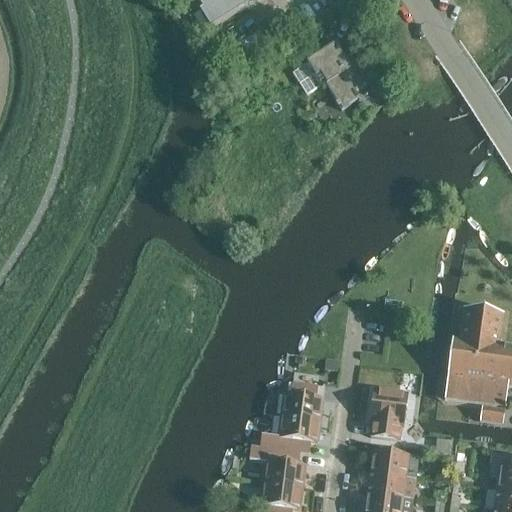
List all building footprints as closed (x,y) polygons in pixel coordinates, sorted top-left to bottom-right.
[(195,0),(203,12),(199,14),(210,31),(247,8),(242,0),(195,0)] [(307,66),(293,75),(307,97),(321,88),(325,93),(327,92),(342,114),(358,103),(369,120),(386,107),(368,80),(365,83),(334,36),(314,50),(320,58),(307,66)] [(511,350),(498,349),(503,316),(463,311),(459,343),(453,342),(445,401),(505,409),(508,390),(511,390),(511,350)] [(325,362),(324,373),(337,374),(338,364),(325,362)] [(280,419),(320,424),(324,402),(316,401),(318,389),(293,386),(291,397),(283,396),(280,419)] [(403,431),(408,396),(374,392),(369,426),(372,426),(370,439),(400,443),(401,430),(403,431)] [(482,410),(480,425),(502,428),(504,412),(482,410)] [(283,454),(300,456),(309,457),(311,446),(317,447),(320,424),(280,419),(277,439),(261,437),(259,450),(283,454)] [(451,458),(453,444),(437,442),(435,456),(451,458)] [(299,468),(300,456),(283,454),(259,450),(251,449),(249,463),(265,465),(262,486),(303,491),(306,468),(299,468)] [(370,476),(416,482),(417,470),(418,461),(373,454),(370,476)] [(497,492),(511,493),(511,458),(491,455),(488,480),(499,481),(497,492)] [(464,476),(465,466),(456,465),(455,475),(464,476)] [(368,497),(413,503),(416,482),(370,476),(368,497)] [(300,511),(303,491),(262,486),(259,508),(267,509),(266,511),(300,511)] [(494,511),(511,511),(511,493),(497,492),(494,511)] [(436,506),(445,507),(446,497),(437,496),(436,506)] [(411,511),(413,503),(368,497),(365,511),(411,511)] [(451,508),(460,509),(461,499),(452,498),(451,508)]
